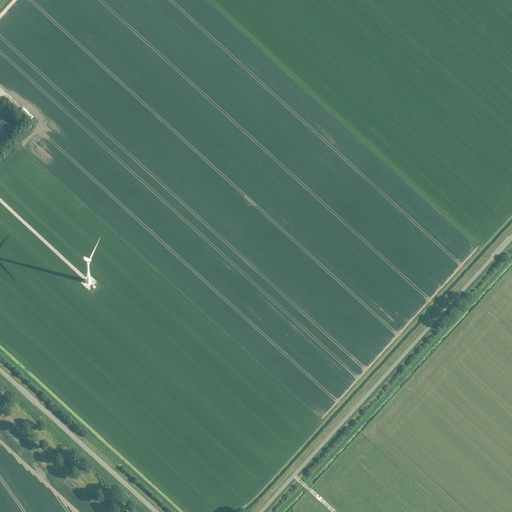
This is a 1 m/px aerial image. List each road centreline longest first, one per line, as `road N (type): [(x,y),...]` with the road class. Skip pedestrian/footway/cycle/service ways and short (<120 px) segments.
road 1 (residential): [(260,511),(511,235)]
road 2 (unclassified): [(154,511),(0,373)]
